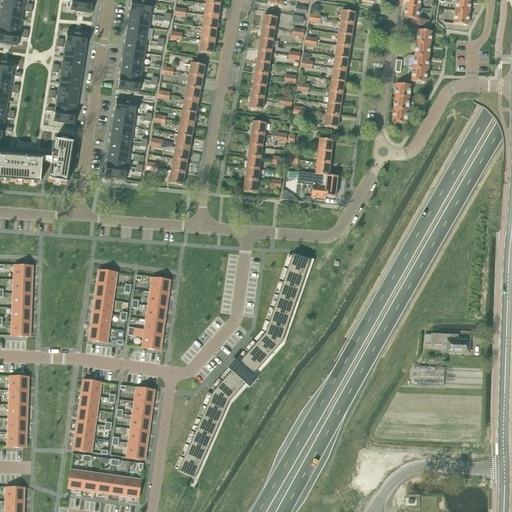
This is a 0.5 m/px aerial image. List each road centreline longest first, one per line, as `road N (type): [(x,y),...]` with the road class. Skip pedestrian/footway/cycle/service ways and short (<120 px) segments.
road 1 (trunk): [(511,71),(258,511)]
road 2 (trunk): [(283,511),(511,108)]
road 3 (residential): [(201,227),(238,0)]
road 4 (tertiary): [(503,450),(511,224)]
road 5 (residential): [(109,0),(76,216)]
road 6 (unclassified): [(382,152),(334,234),(248,230)]
road 7 (residential): [(171,372),(188,372),(235,319),(248,230)]
road 8 (residential): [(0,356),(171,372)]
road 9 (residential): [(382,152),(394,0)]
road 10 (residential): [(151,511),(171,372)]
road 11 (unclassified): [(201,227),(76,216)]
road 12 (unclassified): [(382,152),(410,151),(447,91),(471,86)]
